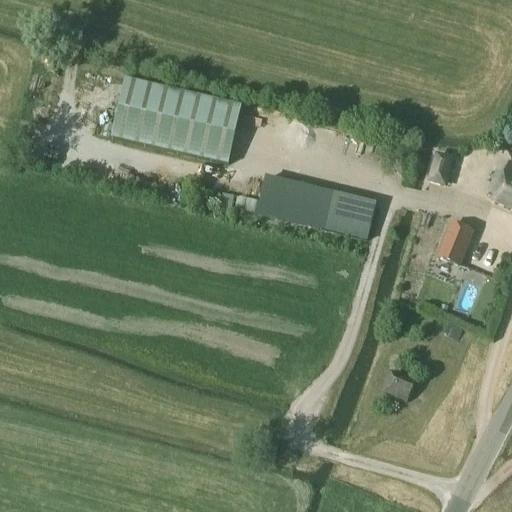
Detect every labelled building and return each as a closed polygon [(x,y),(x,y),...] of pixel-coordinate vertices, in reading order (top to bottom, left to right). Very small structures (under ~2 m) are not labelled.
[(123,82),(110,141),(228,168),(241,109),(123,82)] [(445,188),(452,162),(436,158),(429,184),(445,188)] [(511,213),(511,167),(508,166),(492,206),(511,213)] [(366,243),(375,207),(264,180),(255,217),(366,243)] [(451,227),(438,260),(458,269),(472,235),(451,227)] [(416,387),(390,378),(384,400),(410,408),(416,387)] [(282,472),(285,462),(275,459),(272,469),(282,472)]
